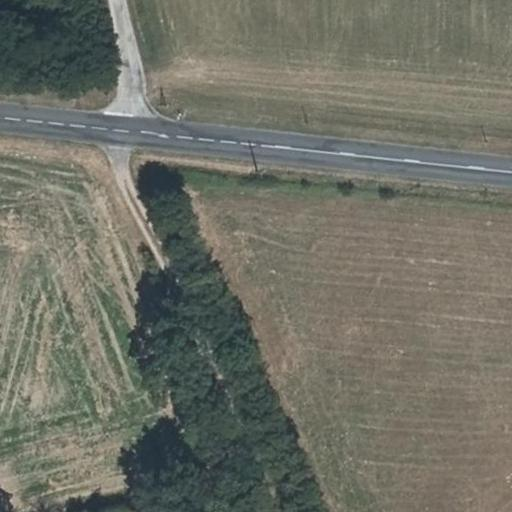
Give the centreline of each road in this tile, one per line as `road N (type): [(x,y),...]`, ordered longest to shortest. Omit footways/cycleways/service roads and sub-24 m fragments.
road 1 (track): [(133,135),(124,175),(196,311),(279,511)]
road 2 (secondary): [(133,135),(511,174)]
road 3 (unclassified): [(133,135),(115,0)]
road 4 (secondary): [(0,119),(133,135)]
